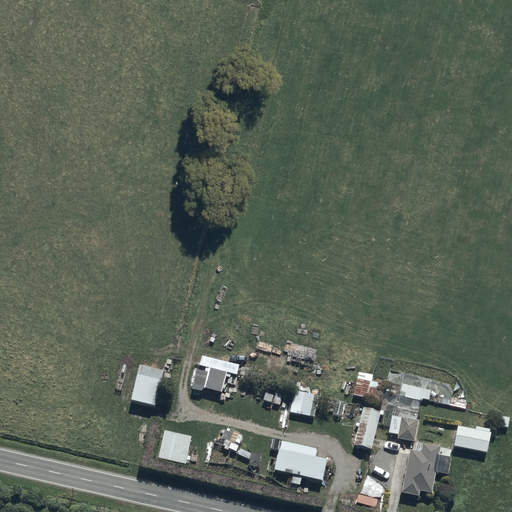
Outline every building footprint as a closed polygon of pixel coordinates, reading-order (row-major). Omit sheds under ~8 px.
[(239,368),(201,358),(199,368),(209,371),(203,391),(222,396),(227,374),(237,377),(239,368)] [(163,375),(140,369),(132,404),(155,410),(163,375)] [(373,378),(359,374),(353,398),(366,401),(365,403),(376,406),(381,386),(372,384),(373,378)] [(314,396),(312,396),(312,392),(305,390),(304,395),(294,393),(290,415),(310,419),(314,396)] [(467,402),(451,398),(449,406),(465,410),(467,402)] [(345,405),(337,403),(333,416),(344,419),(344,416),(342,415),(345,405)] [(396,409),(395,418),(391,418),(388,435),(399,437),(398,441),(415,444),(419,423),(417,423),(418,413),(396,409)] [(371,452),(380,415),(363,411),(354,448),(371,452)] [(477,429),(476,433),(458,429),(454,448),(487,455),(491,436),(489,435),(490,432),(477,429)] [(198,434),(190,431),(190,433),(183,430),(178,444),(184,447),(184,448),(192,451),(198,434)] [(281,444),(274,473),(322,484),(327,463),(316,461),(318,453),(281,444)] [(451,452),(422,447),(417,446),(415,455),(409,453),(401,496),(419,499),(420,494),(432,496),(436,476),(448,478),(452,460),(449,460),(451,452)] [(364,467),(347,463),(345,471),(363,474),(364,467)] [(381,487),(367,485),(367,488),(364,487),(364,489),(366,490),(366,493),(379,496),(381,487)]
